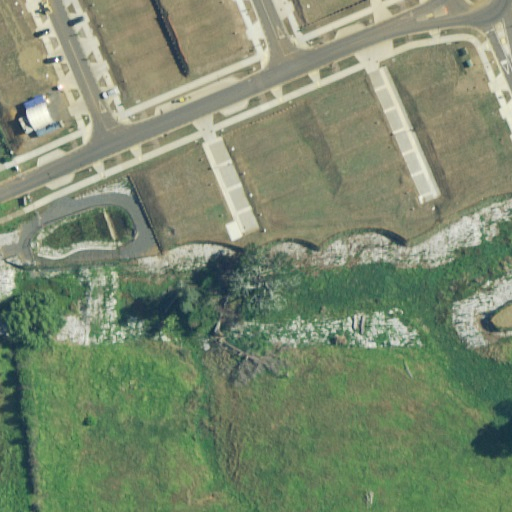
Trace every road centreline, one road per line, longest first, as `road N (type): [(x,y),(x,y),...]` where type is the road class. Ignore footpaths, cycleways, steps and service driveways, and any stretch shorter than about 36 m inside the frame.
road 1 (residential): [(362,40),(429,191)]
road 2 (residential): [(112,144),(51,0)]
road 3 (residential): [(197,109),(246,222),(235,226)]
road 4 (residential): [(0,192),(112,144)]
